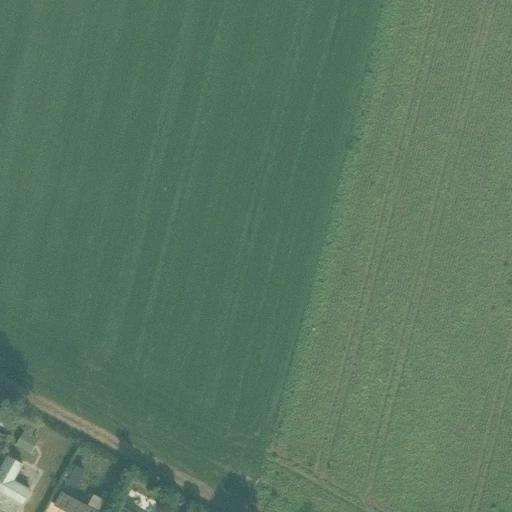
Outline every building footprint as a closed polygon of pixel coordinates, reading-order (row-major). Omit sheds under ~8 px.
[(0,405),(0,424),(6,427),(13,412),(0,405)] [(24,431),(16,446),(27,452),(35,437),(24,431)] [(7,456),(0,468),(0,492),(22,505),(31,490),(14,480),(23,465),(7,456)] [(76,465),(67,482),(76,487),(85,470),(76,465)] [(63,484),(54,506),(70,511),(97,511),(102,500),(63,484)]
